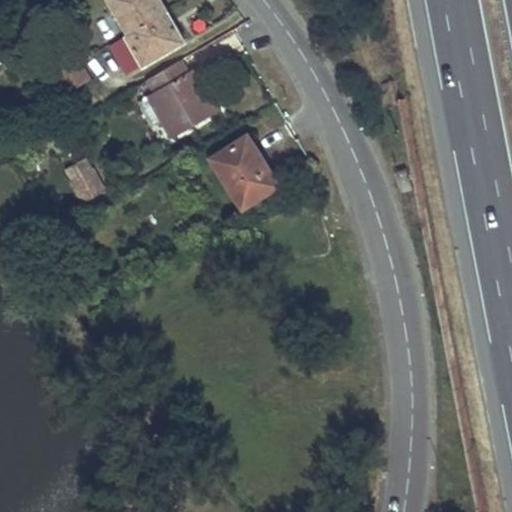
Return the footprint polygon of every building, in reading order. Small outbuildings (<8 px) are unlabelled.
[(108,0),(127,35),(164,14),(170,11),(163,0),(108,0)] [(177,25),(170,11),(164,14),(172,28),(177,25)] [(172,28),(164,14),(127,35),(144,65),(186,39),(177,25),(172,28)] [(144,65),(127,35),(110,45),(127,75),(144,65)] [(82,61),(72,44),(45,60),(54,77),(82,61)] [(219,112),(194,69),(191,71),(184,59),(147,81),(153,93),(149,96),(174,139),(219,112)] [(92,80),(82,61),(54,77),(42,84),(53,102),(92,80)] [(259,151),(248,134),(233,143),(245,160),(259,151)] [(279,184),(259,151),(245,160),(233,143),(212,156),(244,208),(279,184)] [(62,166),(79,200),(105,188),(88,153),(62,166)] [(408,169),(395,173),(402,194),(415,190),(408,169)]
